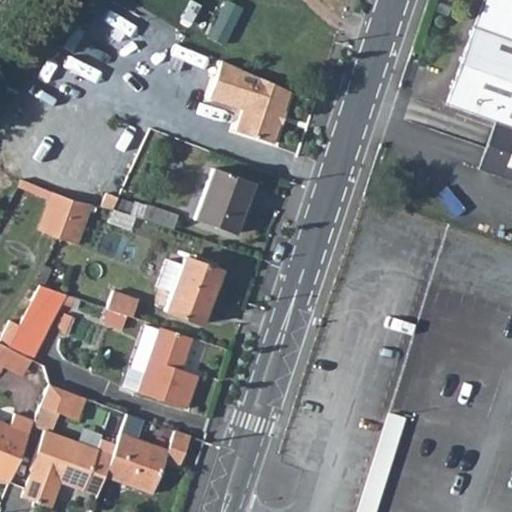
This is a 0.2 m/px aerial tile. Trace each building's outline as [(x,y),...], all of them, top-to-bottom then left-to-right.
[(225,43),(243,7),(229,0),(226,0),(209,35),(225,43)] [(511,182),(511,0),(481,0),(445,99),(494,117),(508,122),(490,174),(511,182)] [(266,82),(234,65),(222,100),(254,111),(246,134),(284,146),(301,97),(266,82)] [(490,174),(508,122),(494,117),(476,169),(490,174)] [(210,166),(191,217),(227,230),(245,179),(210,166)] [(68,199),(51,192),(39,234),(53,240),(56,240),(58,240),(68,199)] [(113,197),(108,208),(126,213),(130,203),(113,197)] [(68,199),(58,240),(77,246),(86,203),(68,199)] [(170,290),(163,309),(196,320),(213,267),(181,257),(179,264),(170,290)] [(170,290),(179,264),(164,259),(155,285),(170,290)] [(18,325),(6,346),(12,349),(30,358),(50,318),(62,293),(38,284),(18,325)] [(113,291),(107,308),(132,316),(137,300),(113,291)] [(0,339),(0,343),(6,346),(18,325),(10,320),(0,339)] [(131,367),(145,373),(161,329),(148,324),(131,367)] [(161,329),(145,373),(138,392),(185,408),(196,374),(179,368),(190,336),(161,326),(161,329)] [(0,372),(4,365),(12,349),(6,346),(0,343),(0,372)] [(12,349),(4,365),(26,375),(33,360),(30,358),(12,349)] [(46,386),(38,406),(64,417),(72,395),(46,386)] [(72,395),(64,417),(75,421),(83,399),(72,395)] [(125,415),(102,478),(151,493),(165,450),(135,440),(142,421),(125,415)] [(358,511),(375,511),(401,427),(386,422),(358,511)] [(174,433),(155,426),(153,431),(172,438),(174,433)] [(0,435),(0,484),(7,487),(26,438),(6,430),(3,437),(0,435)] [(31,475),(21,501),(50,511),(60,485),(82,493),(96,453),(42,434),(28,473),(31,475)] [(201,443),(193,440),(190,448),(200,451),(203,443),(201,443)]
